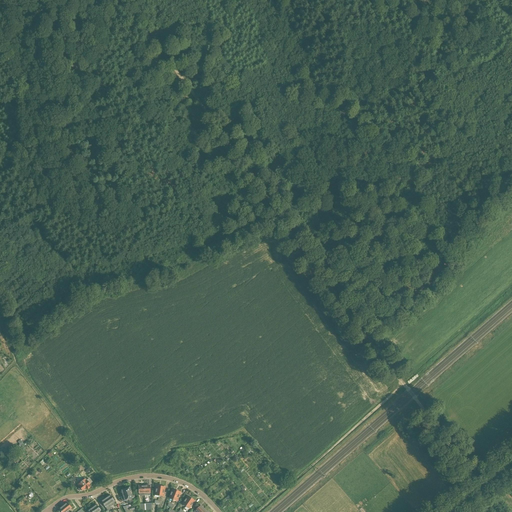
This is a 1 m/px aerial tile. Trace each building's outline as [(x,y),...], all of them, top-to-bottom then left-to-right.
[(85,479),(78,485),(79,486),(79,487),(78,489),(80,491),(82,490),(85,488),(87,490),(91,487),(89,485),(90,484),(89,484),(92,482),(89,478),(86,480),(85,479)] [(130,502),(125,489),(121,491),(123,496),(121,497),(122,501),(125,500),(126,503),(130,502)] [(173,500),(176,490),(172,489),(168,498),(173,500)] [(176,490),(173,500),(177,502),(181,492),(176,490)] [(110,495),(105,498),(111,506),(115,504),(113,502),(114,501),(110,495)] [(185,507),(191,498),(187,495),(182,504),(185,507)] [(111,506),(105,498),(101,501),(108,511),(111,509),(110,507),(111,506)] [(195,501),(191,498),(185,507),(189,509),(195,501)] [(63,506),(67,511),(72,508),(67,502),(63,506)]
